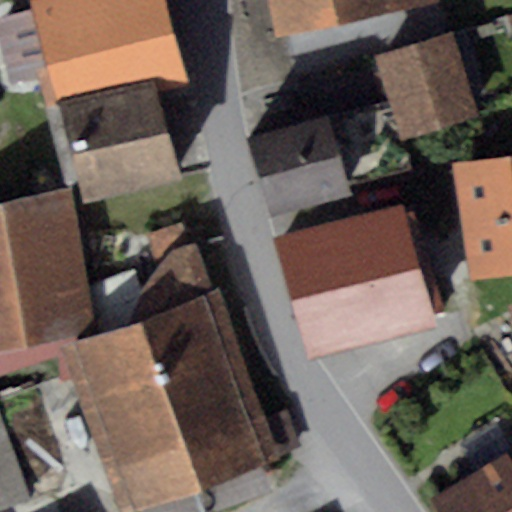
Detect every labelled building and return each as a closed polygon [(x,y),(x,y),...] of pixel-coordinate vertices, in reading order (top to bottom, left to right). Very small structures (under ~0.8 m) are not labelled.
[(29,0),(28,1),(59,103),(154,85),(157,94),(187,87),(166,0),(29,0)] [(439,0),(268,0),(277,37),(440,1),(439,0)] [(453,32),(376,55),(390,101),(402,140),(479,116),(453,32)] [(154,85),(59,103),(85,207),(183,180),(157,94),(154,85)] [(402,140),(390,101),(330,116),(348,185),(409,169),(402,140)] [(269,218),(351,196),(348,185),(330,116),(248,138),(269,218)] [(511,156),(453,164),(469,280),(511,274),(511,156)] [(69,189),(0,199),(0,376),(39,365),(34,342),(93,333),(69,189)] [(402,206),(275,239),(308,364),(435,330),(432,320),(446,316),(429,254),(416,258),(411,238),(423,235),(416,207),(403,210),(402,206)] [(175,251),(188,246),(181,225),(145,235),(157,271),(175,251)] [(131,327),(63,350),(119,511),(141,511),(281,462),(279,457),(289,454),(276,414),(265,418),(220,289),(213,293),(195,243),(188,246),(175,251),(157,271),(144,286),(131,327)] [(0,511),(32,499),(0,414),(0,511)] [(511,511),(511,459),(509,455),(430,500),(436,511),(511,511)]
